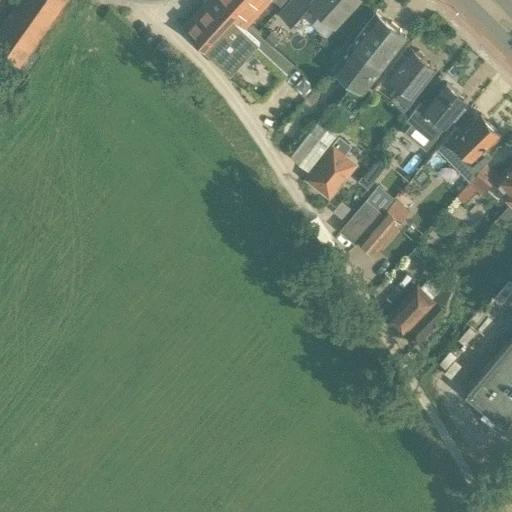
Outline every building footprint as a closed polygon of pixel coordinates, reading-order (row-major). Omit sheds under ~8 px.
[(0,52),(17,64),(62,0),(16,0),(0,23),(0,52)] [(230,6),(223,0),(203,0),(180,25),(209,52),(229,71),(262,102),(288,72),(255,43),(259,39),(244,26),(227,9),(230,6)] [(244,26),(268,0),(223,0),(230,6),(227,9),(244,26)] [(289,0),(279,11),(291,22),(301,11),(311,20),(320,11),(334,24),(356,0),(289,0)] [(308,167),(371,88),(367,85),(381,66),(405,35),(375,11),(351,42),(332,66),(352,82),(339,99),(336,96),(290,153),(308,167)] [(411,48),(388,77),(400,86),(390,98),(403,109),(420,88),(417,85),(433,65),(424,58),(423,53),(419,50),(415,51),(411,48)] [(425,147),(465,98),(445,81),(426,105),(420,100),(411,112),(406,118),(411,122),(405,130),(425,147)] [(449,136),(439,148),(471,181),(487,164),(487,163),(493,157),(486,150),(502,134),(498,131),(480,112),(462,130),(457,126),(448,135),(449,136)] [(333,145),(308,176),(328,193),(353,162),(346,156),(354,145),(341,135),(333,145)] [(376,158),(367,169),(376,176),(385,165),(376,158)] [(471,181),(469,183),(459,194),(467,202),(477,190),(482,194),(496,179),(506,189),(503,192),(511,201),(511,160),(498,174),(487,164),(471,181)] [(356,243),(387,207),(387,206),(392,198),(377,186),(365,198),(338,228),(356,243)] [(511,201),(497,216),(504,223),(507,225),(511,219),(511,201)] [(387,207),(356,243),(371,256),(403,221),(387,206),(387,207)] [(496,231),(504,223),(497,216),(489,224),(496,231)] [(421,266),(431,254),(418,243),(408,255),(421,266)] [(511,280),(509,278),(494,296),(501,302),(511,288),(511,280)] [(417,283),(385,315),(402,332),(434,300),(417,283)] [(435,301),(403,332),(414,344),(432,326),(430,324),(444,310),(435,301)] [(503,424),(511,413),(511,337),(466,392),(503,424)]
